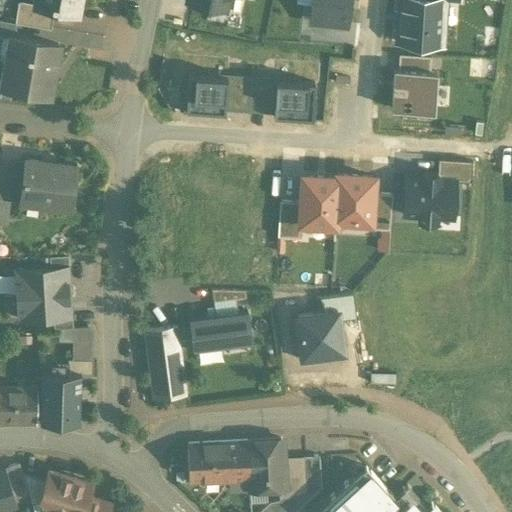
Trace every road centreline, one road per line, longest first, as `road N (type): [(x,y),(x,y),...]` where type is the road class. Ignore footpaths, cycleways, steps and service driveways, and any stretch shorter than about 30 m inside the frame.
road 1 (residential): [(137,471),(165,433),(188,424),(330,416),(382,424),(430,450),(485,511)]
road 2 (residential): [(125,132),(355,146),(373,0)]
road 3 (residential): [(98,453),(112,391),(125,132)]
road 4 (residential): [(125,132),(150,0)]
road 5 (residential): [(125,132),(0,117)]
